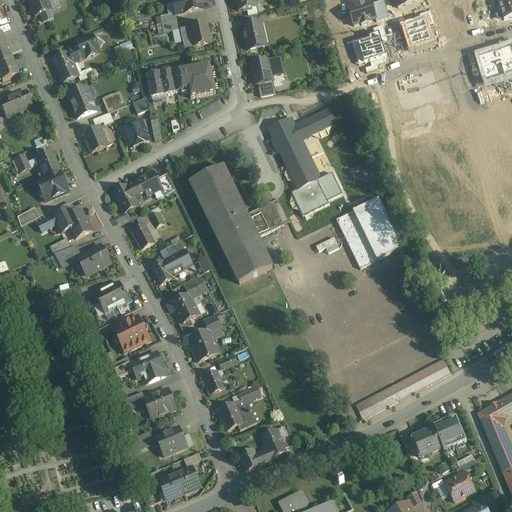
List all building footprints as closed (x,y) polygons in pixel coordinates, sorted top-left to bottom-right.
[(27,0),(35,18),(41,16),(50,12),(51,12),(47,3),(55,0),(27,0)] [(188,0),(181,2),(184,15),(204,11),(201,0),(188,0)] [(236,0),(239,13),(247,11),(256,9),(254,0),(236,0)] [(498,22),(511,18),(511,0),(498,0),(502,13),(495,15),(498,22)] [(256,9),(247,11),(248,18),(258,16),(256,9)] [(50,12),(41,16),(44,23),(53,20),(50,12)] [(176,15),(155,19),(157,27),(162,26),(177,22),(176,15)] [(248,18),(241,20),(248,52),(263,48),(261,41),(265,40),(261,24),(260,24),(259,16),(258,16),(248,18)] [(177,22),(162,26),(164,35),(179,32),(177,22)] [(207,25),(190,29),(194,48),(211,44),(207,25)] [(190,29),(180,31),(185,50),(194,48),(190,29)] [(2,34),(0,34),(0,76),(3,83),(19,76),(2,34)] [(92,35),(76,42),(80,52),(96,46),(92,35)] [(330,54),(332,45),(326,43),(323,52),(330,54)] [(96,46),(80,52),(70,57),(73,66),(75,65),(76,63),(78,62),(79,63),(83,61),(84,60),(86,59),(87,60),(97,55),(97,54),(99,53),(96,46)] [(69,55),(53,61),(63,85),(78,78),(78,76),(73,66),(70,57),(69,55)] [(278,61),(269,63),(271,76),(281,74),(278,61)] [(268,62),(253,65),(254,72),(252,72),(253,78),(257,78),(259,91),(274,87),(271,76),(269,63),(268,62)] [(210,67),(186,72),(186,70),(172,72),(177,95),(181,94),(182,96),(188,95),(188,93),(189,92),(191,101),(192,100),(192,101),(193,100),(196,100),(197,100),(197,99),(210,97),(214,96),(216,96),(215,90),(216,90),(215,89),(215,90),(213,84),(214,84),(214,83),(213,83),(212,79),(213,79),(213,78),(212,78),(211,73),(212,73),(212,72),(211,72),(210,67)] [(91,71),(78,76),(78,78),(80,83),(94,77),(91,71)] [(172,72),(160,75),(165,97),(177,95),(172,72)] [(160,75),(147,78),(152,100),(165,97),(160,75)] [(259,91),(261,99),(276,96),(274,87),(259,91)] [(87,89),(68,97),(77,120),(96,112),(87,89)] [(27,92),(1,103),(7,119),(33,108),(27,92)] [(120,93),(102,101),(108,115),(110,115),(126,108),(120,93)] [(146,100),(133,105),(137,117),(148,112),(146,100)] [(298,192),(318,183),(317,182),(298,144),(334,126),(335,127),(335,126),(328,112),(328,113),(292,130),(288,123),(289,123),(289,122),(269,132),(269,133),(270,132),(274,142),(272,143),(277,154),(280,153),(298,192)] [(108,115),(93,122),(95,128),(103,125),(105,128),(114,124),(110,115),(108,115)] [(153,121),(155,141),(162,140),(160,120),(153,121)] [(141,123),(127,129),(126,129),(121,131),(125,139),(126,139),(129,148),(134,149),(139,147),(140,145),(149,142),(141,123)] [(99,129),(84,135),(92,155),(107,148),(99,129)] [(46,145),(36,150),(38,155),(49,151),(46,145)] [(52,154),(37,160),(40,166),(41,170),(45,179),(60,173),(52,154)] [(25,157),(15,161),(21,175),(31,171),(30,170),(28,164),(25,157)] [(37,160),(28,164),(30,170),(40,166),(37,160)] [(290,225),(279,202),(247,217),(223,169),(190,185),(239,286),(272,270),(258,240),(290,225)] [(60,173),(45,179),(40,181),(37,182),(40,190),(38,193),(40,196),(43,197),(46,196),(48,203),(69,194),(60,173)] [(154,174),(128,187),(133,195),(144,190),(148,198),(162,191),(163,190),(158,182),(154,174)] [(292,195),(303,218),(328,206),(327,204),(342,197),(332,176),(318,183),(298,192),(292,195)] [(175,193),(167,177),(158,182),(163,190),(162,191),(166,198),(175,193)] [(128,187),(112,195),(123,216),(139,208),(133,195),(128,187)] [(379,202),(337,222),(360,271),(403,251),(379,202)] [(70,204),(55,212),(58,217),(67,212),(67,213),(70,211),(73,210),(70,204)] [(160,208),(148,215),(150,219),(158,215),(163,213),(160,208)] [(34,210),(17,219),(21,230),(39,220),(34,210)] [(54,219),(53,219),(57,226),(62,235),(70,230),(65,221),(70,218),(73,216),(70,211),(67,213),(67,212),(58,217),(54,219)] [(73,216),(70,218),(65,221),(70,230),(76,241),(92,233),(87,222),(82,212),(73,216)] [(158,215),(150,219),(152,223),(156,231),(164,226),(158,215)] [(53,218),(38,225),(43,235),(57,226),(53,219),(54,219),(53,218)] [(152,223),(132,234),(142,251),(162,241),(156,231),(152,223)] [(335,239),(316,246),(319,253),(327,250),(329,254),(339,250),(335,239)] [(183,241),(167,250),(172,259),(185,252),(184,250),(186,248),(183,241)] [(67,242),(51,250),(54,256),(72,249),(67,242)] [(72,249),(54,256),(62,269),(78,261),(78,260),(82,258),(76,247),(72,249)] [(82,258),(78,260),(78,261),(88,278),(110,266),(100,248),(82,258)] [(172,259),(164,263),(172,278),(193,267),(185,252),(172,259)] [(206,259),(199,263),(205,274),(212,270),(206,259)] [(164,262),(151,269),(160,287),(173,280),(172,278),(164,263),(164,262)] [(433,285),(438,283),(447,299),(452,297),(440,273),(429,278),(433,285)] [(188,296),(167,307),(171,315),(174,313),(181,326),(190,322),(200,317),(191,301),(197,298),(207,292),(201,280),(184,288),(188,296)] [(130,303),(119,284),(107,290),(117,310),(130,303)] [(107,290),(94,297),(105,316),(117,310),(107,290)] [(72,291),(60,294),(63,301),(74,296),(72,291)] [(74,296),(63,301),(65,306),(76,302),(74,296)] [(206,314),(197,298),(191,301),(200,317),(206,314)] [(76,302),(65,306),(67,312),(79,307),(76,302)] [(79,307),(67,312),(70,317),(81,313),(79,307)] [(218,316),(204,322),(208,332),(209,334),(210,333),(220,329),(218,324),(221,322),(218,316)] [(139,318),(129,323),(128,322),(122,325),(123,326),(112,331),(115,337),(116,337),(122,348),(121,349),(124,356),(130,353),(130,352),(145,345),(145,346),(151,343),(148,335),(147,336),(141,325),(142,324),(139,318)] [(181,326),(179,326),(182,332),(193,327),(190,322),(181,326)] [(208,332),(188,341),(195,359),(196,359),(198,364),(220,355),(210,333),(209,334),(208,332)] [(92,343),(81,348),(88,365),(99,360),(92,343)] [(112,353),(101,359),(106,370),(113,366),(117,364),(112,353)] [(157,355),(131,365),(132,367),(138,382),(146,379),(149,385),(159,381),(156,375),(164,371),(157,355)] [(235,358),(218,364),(221,371),(237,365),(235,358)] [(117,364),(113,366),(116,373),(132,367),(131,365),(128,359),(117,364)] [(361,417),(452,379),(446,364),(355,402),(361,417)] [(217,373),(204,378),(212,396),(225,390),(217,373)] [(257,389),(239,396),(243,405),(261,397),(257,389)] [(145,400),(143,401),(145,405),(150,418),(157,415),(159,419),(176,411),(168,391),(145,400)] [(142,394),(121,403),(124,410),(131,407),(132,410),(145,405),(143,401),(145,400),(142,394)] [(511,449),(502,427),(504,421),(511,416),(511,395),(478,415),(511,497),(511,449)] [(246,407),(241,409),(239,404),(237,405),(241,413),(238,414),(243,425),(238,428),(240,432),(255,426),(251,416),(252,416),(250,411),(248,412),(246,407)] [(237,405),(219,413),(227,432),(238,428),(243,425),(238,414),(241,413),(237,405)] [(455,423),(435,431),(443,449),(463,440),(455,423)] [(179,429),(156,439),(164,459),(187,449),(179,429)] [(293,446),(286,430),(277,434),(284,450),(293,446)] [(434,430),(414,439),(422,459),(442,450),(434,430)] [(277,434),(276,432),(267,436),(268,438),(262,441),(264,445),(263,449),(268,451),(267,454),(270,460),(285,453),(284,450),(277,434)] [(150,433),(121,446),(127,458),(140,452),(138,447),(153,441),(150,433)] [(407,435),(401,438),(406,450),(412,447),(407,435)] [(253,451),(238,457),(245,474),(261,468),(260,467),(271,462),(270,460),(267,454),(257,458),(253,451)] [(199,455),(184,462),(187,468),(202,462),(199,455)] [(473,463),(456,471),(459,477),(464,474),(465,475),(476,469),(473,463)] [(190,470),(175,476),(184,497),(198,490),(190,470)] [(459,477),(455,479),(456,480),(445,486),(450,495),(449,498),(451,502),(454,503),(455,504),(475,494),(465,475),(464,474),(459,477)] [(175,476),(160,482),(169,503),(184,497),(175,476)] [(155,506),(149,491),(142,495),(148,509),(155,506)] [(302,492),(278,504),(282,511),(353,511),(345,496),(313,511),(308,511),(306,508),(309,506),(302,492)] [(416,493),(407,497),(413,508),(421,504),(416,493)] [(489,495),(473,503),(477,510),(483,507),(484,508),(493,503),(489,495)]
